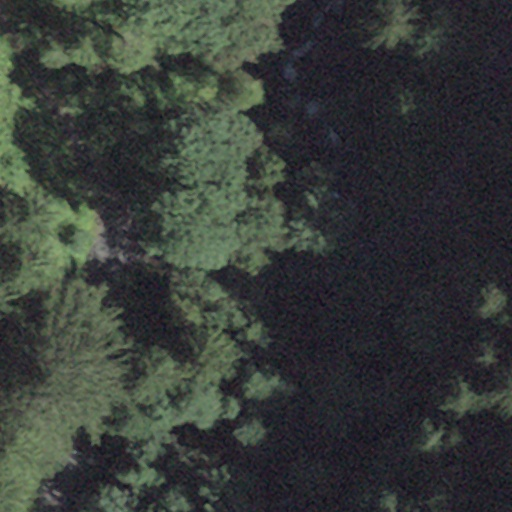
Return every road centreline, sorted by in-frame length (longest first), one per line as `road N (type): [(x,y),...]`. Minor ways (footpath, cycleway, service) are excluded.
road 1 (track): [(468,0),(436,114),(371,269),(121,245)]
road 2 (track): [(121,245),(64,417),(51,511)]
